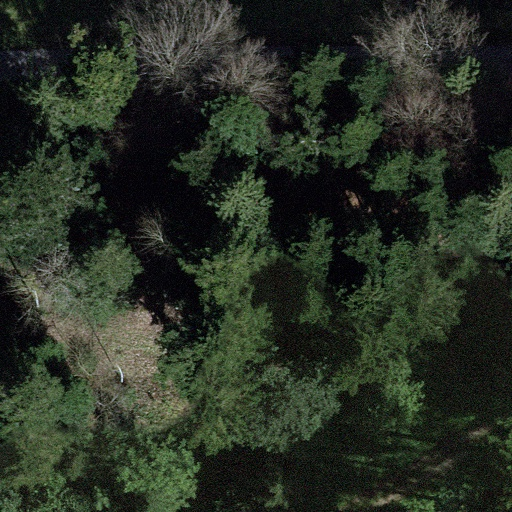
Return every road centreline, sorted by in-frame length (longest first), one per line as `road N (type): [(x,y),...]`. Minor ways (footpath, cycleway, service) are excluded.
road 1 (unclassified): [(511,77),(316,86),(0,84)]
road 2 (track): [(268,511),(343,462),(511,422)]
